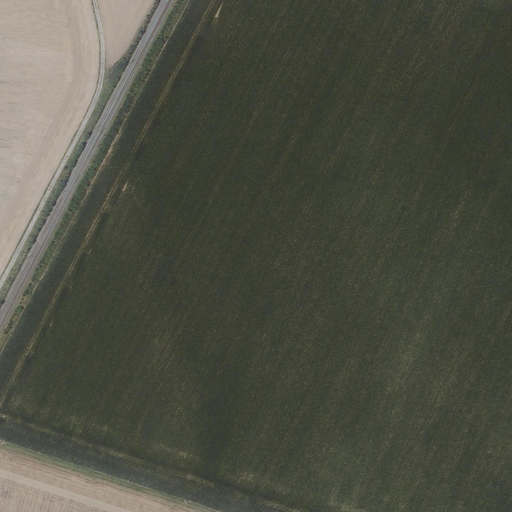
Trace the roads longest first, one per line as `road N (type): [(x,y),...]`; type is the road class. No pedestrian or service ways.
road 1 (track): [(0,286),(95,103),(103,56),(94,0)]
road 2 (track): [(0,445),(205,511)]
